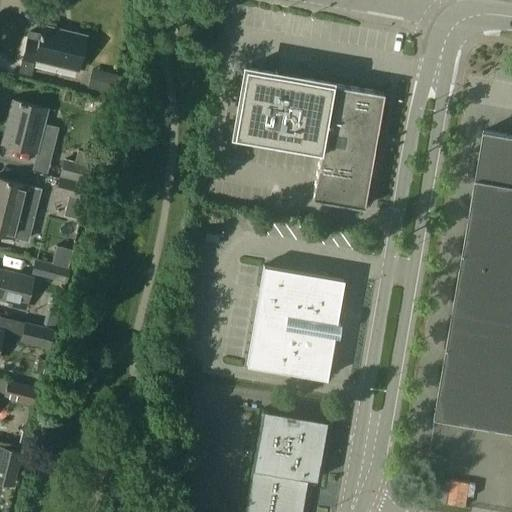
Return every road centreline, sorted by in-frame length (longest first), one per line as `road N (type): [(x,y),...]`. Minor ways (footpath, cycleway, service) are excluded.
road 1 (tertiary): [(437,26),(386,269)]
road 2 (tertiary): [(411,274),(440,93),(457,39)]
road 3 (tertiary): [(390,411),(411,274)]
road 4 (tertiary): [(386,269),(363,404)]
